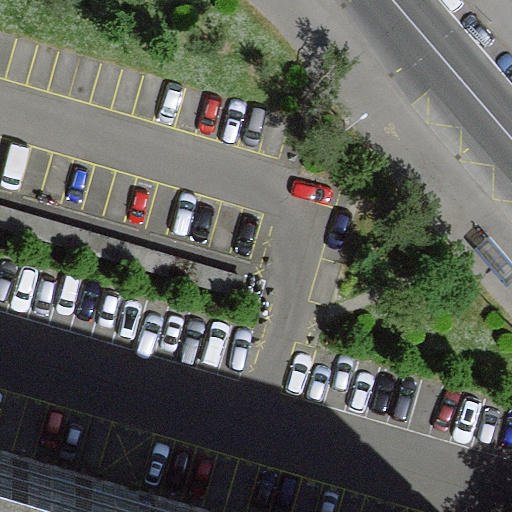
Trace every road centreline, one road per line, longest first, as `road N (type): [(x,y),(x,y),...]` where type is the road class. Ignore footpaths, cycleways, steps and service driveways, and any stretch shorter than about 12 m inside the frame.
road 1 (residential): [(0,347),(501,490)]
road 2 (tertiary): [(361,0),(511,178)]
road 3 (tertiary): [(511,108),(416,0)]
